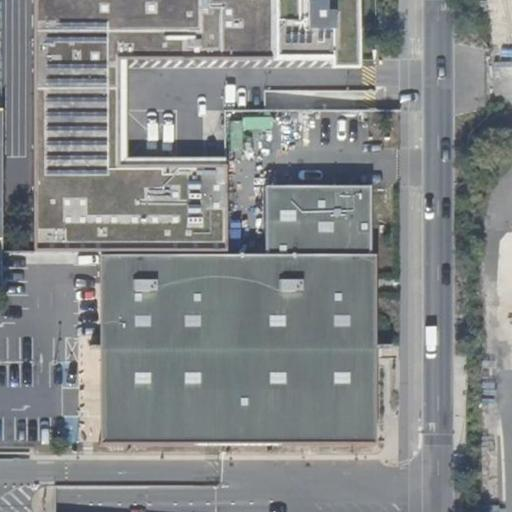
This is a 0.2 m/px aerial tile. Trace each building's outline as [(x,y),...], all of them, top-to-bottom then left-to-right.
[(359,0),(45,0),(42,237),(230,236),(226,167),(120,165),(120,61),(361,70),(359,0)] [(484,247),(511,247),(511,183),(492,184),(492,196),(511,195),(511,205),(500,206),(500,218),(483,218),(484,247)] [(266,193),(267,261),(371,260),(370,191),(266,193)] [(0,261),(0,363),(27,363),(24,260),(0,261)] [(373,443),(371,260),(267,261),(98,263),(100,446),(373,443)]
